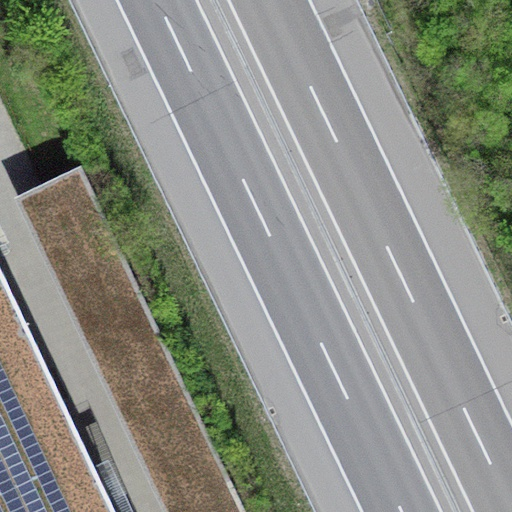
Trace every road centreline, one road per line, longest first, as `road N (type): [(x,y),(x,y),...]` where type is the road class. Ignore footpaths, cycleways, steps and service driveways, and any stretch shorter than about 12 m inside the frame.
road 1 (motorway): [(156,0),(401,511)]
road 2 (motorway): [(511,508),(268,0)]
